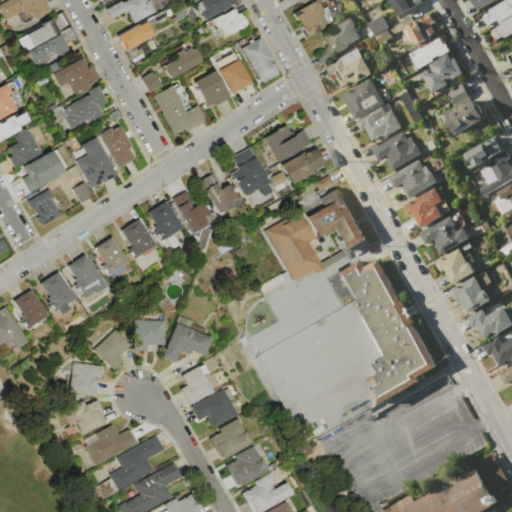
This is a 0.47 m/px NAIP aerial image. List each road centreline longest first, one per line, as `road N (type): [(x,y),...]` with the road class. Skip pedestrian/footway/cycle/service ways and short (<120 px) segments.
road 1 (residential): [(511,445),(257,0)]
road 2 (residential): [(303,80),(0,278)]
road 3 (residential): [(168,169),(72,0)]
road 4 (residential): [(226,511),(177,429),(137,394)]
road 5 (residential): [(511,119),(443,0)]
